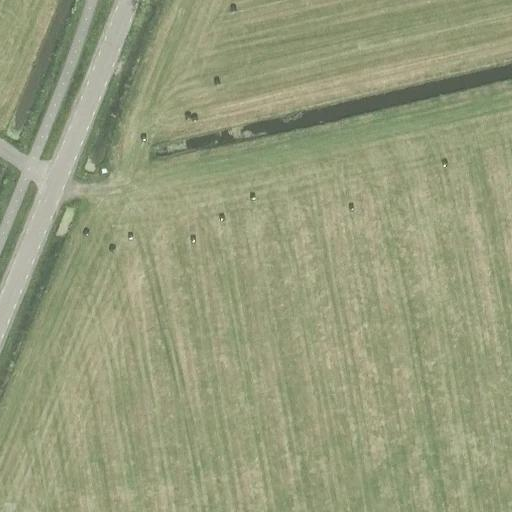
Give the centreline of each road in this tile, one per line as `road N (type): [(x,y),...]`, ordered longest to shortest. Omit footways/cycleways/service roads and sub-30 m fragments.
road 1 (secondary): [(0,323),(129,0)]
road 2 (track): [(0,147),(65,188),(126,186)]
